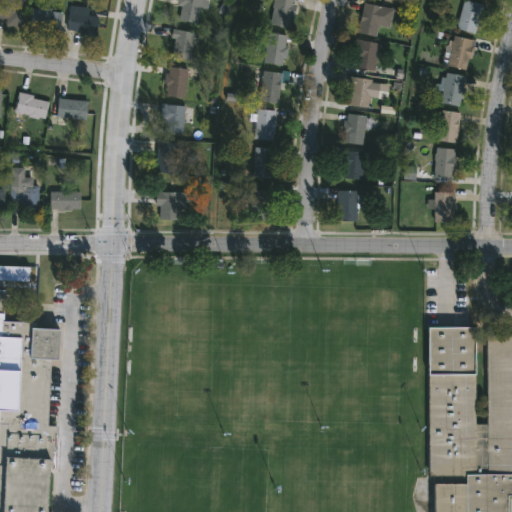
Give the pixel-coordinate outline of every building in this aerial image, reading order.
[(5,27),(5,19),(0,18),(0,0),(24,0),(23,28),(5,27)] [(201,0),(196,24),(175,19),(179,0),(201,0)] [(293,0),(289,28),(271,24),(275,0),(293,0)] [(467,0),(483,5),(474,34),(455,28),(463,0),(467,0)] [(389,28),(378,26),(376,37),(357,33),(363,3),(392,9),(389,28)] [(60,12),(60,30),(32,30),(32,4),(50,4),(50,12),(60,12)] [(95,35),(66,32),(69,6),(89,8),(88,15),(97,16),(95,35)] [(189,61),(169,57),(174,29),(194,33),(189,61)] [(474,41),(468,71),(446,66),(453,36),(474,41)] [(378,42),(375,71),(354,69),(356,40),(378,42)] [(187,69),(184,99),(164,97),(167,67),(187,69)] [(278,103),(259,102),(261,71),(281,72),(278,103)] [(465,76),(460,106),(440,103),(445,73),(465,76)] [(381,83),(377,98),(370,96),(367,109),(345,103),(352,76),(381,83)] [(14,118),(15,96),(46,97),(45,119),(14,118)] [(56,119),(57,99),(86,101),(85,120),(56,119)] [(183,105),(183,134),(161,133),(161,105),(183,105)] [(254,139),(257,109),(275,111),(273,140),(254,139)] [(460,113),(456,144),(437,142),(441,110),(460,113)] [(366,116),(363,145),(343,143),(347,114),(366,116)] [(180,142),(180,172),(156,172),(156,142),(180,142)] [(253,177),(254,147),(272,148),(270,178),(253,177)] [(454,178),(434,178),(434,148),(454,148),(454,178)] [(363,179),(343,179),(343,152),(363,152),(363,179)] [(20,211),(20,201),(9,201),(9,187),(38,187),(38,211),(20,211)] [(48,190),(80,190),(80,210),(48,210),(48,190)] [(356,190),(356,221),(337,221),(337,190),(356,190)] [(256,219),(256,191),(268,191),(268,219),(256,219)] [(156,192),(179,192),(179,220),(156,220),(156,192)] [(454,192),(454,224),(434,224),(434,192),(454,192)] [(0,511),(0,291),(4,292),(3,323),(31,325),(30,330),(58,332),(57,361),(49,361),(46,428),(54,428),(50,507),(49,511),(0,511)] [(486,337),(511,336),(511,497),(507,497),(507,511),(433,511),(433,478),(428,478),(428,329),(476,329),(476,426),(487,426),(486,337)]
